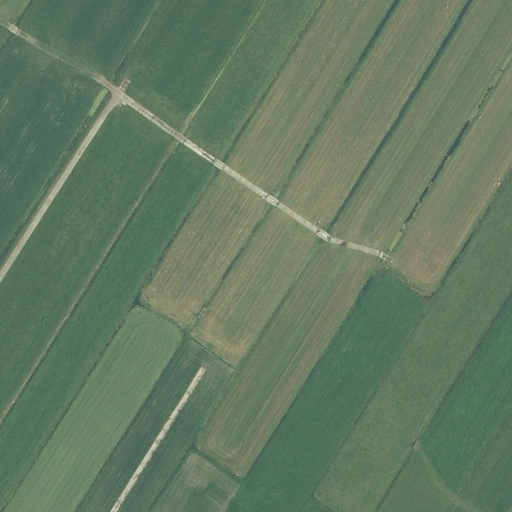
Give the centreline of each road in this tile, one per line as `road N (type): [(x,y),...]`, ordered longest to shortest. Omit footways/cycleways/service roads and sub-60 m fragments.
road 1 (track): [(119,95),(330,239),(383,248),(401,261)]
road 2 (track): [(113,511),(230,320)]
road 3 (track): [(0,281),(119,95)]
road 4 (track): [(0,20),(119,95)]
